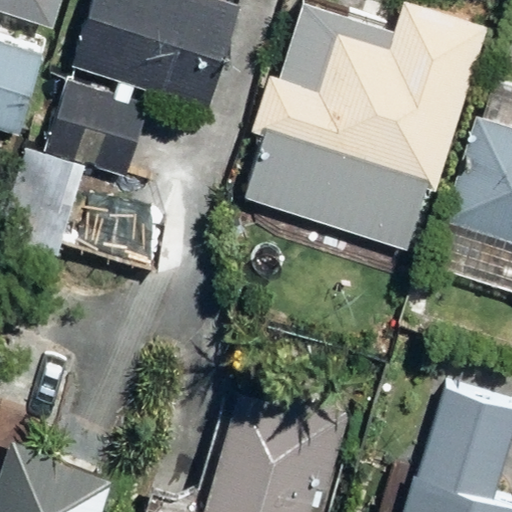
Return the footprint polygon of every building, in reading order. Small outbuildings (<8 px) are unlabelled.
[(0,0),(0,2),(44,16),(48,0),(0,0)] [(83,0),(66,56),(198,100),(229,0),(83,0)] [(245,122),(428,179),(480,16),(428,0),(396,0),(383,40),(329,24),(312,81),(264,66),(245,122)] [(0,121),(13,125),(37,45),(0,34),(0,121)] [(38,143),(120,168),(142,96),(61,70),(38,143)] [(511,119),(470,106),(437,211),(511,234),(511,119)] [(396,311),(419,317),(426,289),(405,283),(396,311)] [(391,511),(511,511),(511,499),(488,493),(511,415),(511,401),(438,379),(411,468),(407,466),(391,511)] [(168,511),(295,511),(307,478),(318,481),(344,406),(269,381),(265,394),(230,383),(193,496),(176,490),(168,511)] [(0,444),(0,511),(86,511),(103,464),(5,431),(0,444)]
